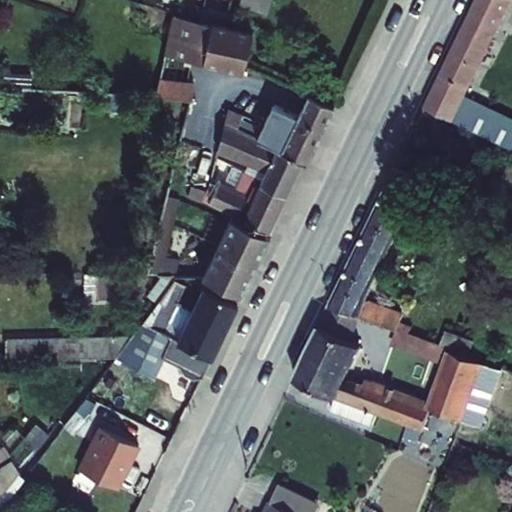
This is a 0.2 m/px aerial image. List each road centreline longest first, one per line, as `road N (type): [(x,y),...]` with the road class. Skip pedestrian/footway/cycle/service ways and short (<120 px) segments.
road 1 (primary): [(199,511),(447,0)]
road 2 (primary): [(420,0),(173,511)]
